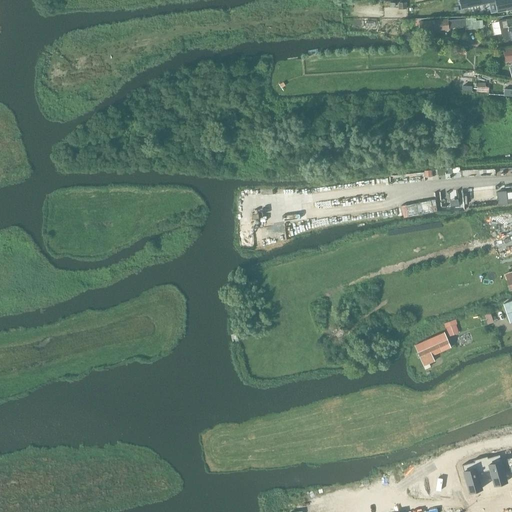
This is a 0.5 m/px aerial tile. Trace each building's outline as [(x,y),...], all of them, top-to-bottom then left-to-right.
[(511,0),(458,0),(460,6),(488,0),(489,0),(494,0),(497,10),(511,7),(511,0)] [(430,21),(419,22),(420,32),(431,31),(449,29),(449,28),(466,27),(466,30),(477,29),(476,21),(476,16),(465,18),(448,20),(448,19),(430,21)] [(502,35),(502,36),(503,38),(504,39),(506,39),(507,39),(509,39),(511,38),(511,18),(498,21),(502,35)] [(511,59),(511,47),(503,48),(505,60),(511,59)] [(463,144),(458,150),(464,154),(469,148),(463,144)] [(506,191),(497,192),(498,205),(508,204),(511,203),(511,197),(507,198),(506,192),(506,191)] [(437,198),(403,203),(405,214),(439,210),(437,198)] [(456,319),(445,323),(446,328),(449,336),(459,332),(456,324),(457,323),(456,319)] [(417,350),(426,369),(431,366),(430,363),(435,361),(433,355),(451,347),(444,332),(415,345),(417,350)] [(486,456),(479,458),(483,471),(490,469),(488,464),(486,456)] [(479,458),(473,460),(475,468),(475,469),(476,472),(483,471),(479,458)] [(500,460),(488,464),(490,469),(494,484),(506,481),(500,460)] [(475,468),(463,471),(469,491),(481,488),(476,472),(475,469),(475,468)]
